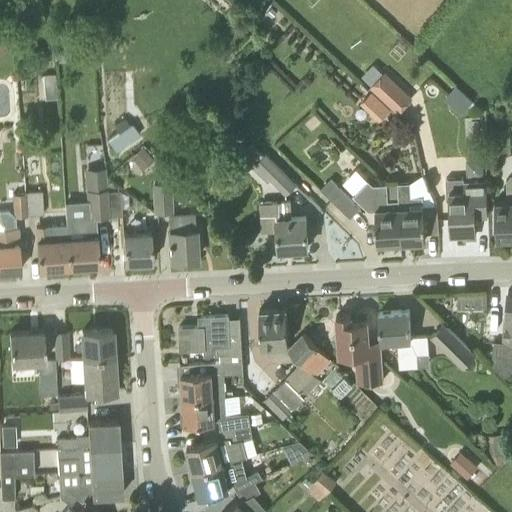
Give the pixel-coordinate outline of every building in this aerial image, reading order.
[(56,71),(43,72),(45,96),(58,95),(56,71)] [(371,89),(399,115),(413,99),(385,73),(371,89)] [(461,88),(452,98),(466,112),(476,101),(461,88)] [(120,133),(110,140),(117,151),(141,135),(134,124),(131,125),(126,118),(115,125),(120,133)] [(145,149),(133,159),(144,172),(156,162),(145,149)] [(265,153),(252,166),(268,181),(271,179),(286,195),(296,184),(265,153)] [(486,156),(467,157),(467,178),(486,178),(486,156)] [(105,166),(85,168),(87,191),(88,217),(108,216),(107,190),(105,166)] [(508,199),(496,199),(497,236),(511,234),(511,177),(507,183),(508,199)] [(367,178),(352,194),(367,208),(375,208),(377,242),(379,242),(379,241),(401,240),(399,200),(397,181),(387,182),(374,182),(372,183),(367,178)] [(464,178),(445,178),(446,200),(450,205),(451,230),(463,230),(464,236),(477,236),(476,213),(488,212),(487,179),(464,180),(464,178)] [(331,179),(320,190),(350,217),(360,207),(331,179)] [(411,180),(397,181),(399,200),(401,240),(425,238),(425,233),(439,232),(437,204),(423,205),(422,195),(411,196),(411,180)] [(169,182),(154,183),(155,211),(171,210),(169,182)] [(118,189),(107,190),(108,216),(122,215),(120,189),(118,189)] [(41,190),(25,191),(25,193),(27,215),(43,213),(41,190)] [(25,193),(12,193),(14,215),(14,216),(27,215),(25,193)] [(291,199),(260,201),(262,230),(277,229),(279,247),(308,246),(307,231),(310,231),(309,219),(306,220),(306,215),(292,216),(291,199)] [(0,209),(0,269),(21,268),(17,230),(15,231),(14,216),(14,215),(8,209),(0,209)] [(177,214),(168,214),(170,259),(197,257),(194,213),(177,213),(177,214)] [(97,221),(66,223),(67,236),(68,267),(99,265),(97,221)] [(48,224),(35,225),(38,269),(68,267),(67,236),(66,223),(65,223),(48,224)] [(151,229),(123,230),(125,262),(152,260),(151,229)] [(488,306),(488,288),(459,287),(458,305),(488,306)] [(494,341),(492,364),(504,376),(506,375),(511,370),(511,289),(508,289),(504,338),(505,338),(505,342),(494,341)] [(263,306),(260,307),(262,345),(263,345),(272,344),(273,360),(293,359),(298,363),(287,376),(288,377),(274,390),(292,408),(304,397),(304,396),(321,378),(316,374),(331,358),(319,347),(303,332),(293,342),(289,342),(287,305),(274,306),(271,304),(265,304),(263,306)] [(409,309),(379,312),(380,340),(381,340),(399,339),(401,365),(416,364),(415,351),(428,350),(426,335),(411,336),(409,309)] [(203,323),(179,324),(180,348),(204,347),(204,355),(223,353),(224,361),(224,362),(231,361),(236,361),(243,360),(242,341),(241,338),(229,339),(228,318),(228,314),(202,315),(203,323)] [(351,314),(336,315),(339,354),(356,353),(357,371),(364,370),(365,381),(384,379),(381,340),(380,340),(369,341),(367,319),(351,320),(351,314)] [(444,323),(432,335),(462,364),(474,353),(444,323)] [(111,328),(81,330),(83,357),(113,355),(111,328)] [(43,329),(9,331),(11,362),(33,361),(34,365),(38,365),(39,382),(38,382),(38,392),(40,392),(40,394),(57,393),(55,358),(45,358),(43,329)] [(66,331),(54,332),(55,358),(68,357),(66,331)] [(113,355),(83,357),(86,395),(115,393),(113,355)] [(73,378),(83,377),(82,356),(72,356),(73,378)] [(211,371),(182,373),(184,399),(226,396),(224,371),(224,362),(224,361),(211,362),(211,371)] [(274,390),(263,402),(281,420),(292,408),(274,390)] [(81,396),(57,398),(58,410),(82,408),(81,396)] [(226,396),(184,399),(185,422),(219,421),(219,419),(249,414),(249,412),(227,414),(226,396)] [(53,409),(27,410),(27,432),(54,432),(53,409)] [(249,414),(219,419),(219,421),(220,428),(251,423),(249,414)] [(76,436),(57,437),(57,447),(119,443),(117,419),(87,421),(87,433),(75,434),(76,436)] [(218,438),(187,446),(193,470),(242,457),(248,456),(243,439),(253,438),(251,424),(251,423),(220,428),(221,437),(218,438)] [(503,432),(488,434),(491,461),(506,459),(503,432)] [(119,443),(57,447),(59,471),(81,469),(120,467),(119,443)] [(32,449),(0,450),(0,473),(12,473),(20,473),(20,461),(33,461),(32,449)] [(242,457),(193,470),(200,494),(230,487),(229,484),(233,482),(247,475),(242,457)] [(467,458),(458,468),(466,476),(476,465),(467,458)] [(69,482),(65,488),(81,499),(87,491),(91,491),(91,495),(122,493),(120,467),(81,469),(81,481),(69,482)] [(247,475),(233,482),(238,491),(256,482),(262,478),(258,469),(247,475)] [(306,475),(301,481),(320,498),(322,495),(335,480),(323,470),(314,481),(306,475)] [(12,473),(0,473),(0,479),(1,498),(13,498),(12,473)] [(256,482),(238,491),(242,499),(260,490),(256,482)] [(248,511),(238,500),(224,511),(248,511)] [(34,501),(17,505),(25,511),(37,511),(41,507),(34,501)]
